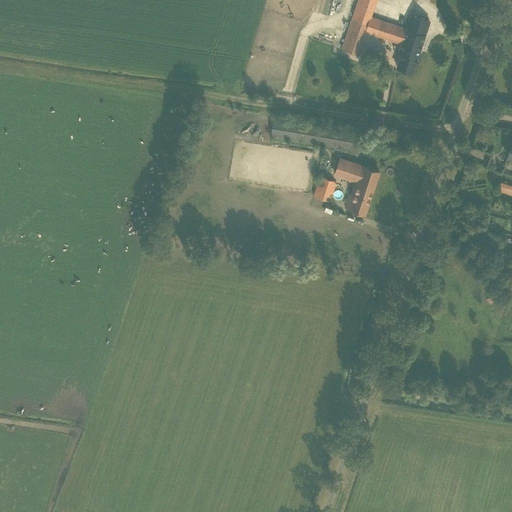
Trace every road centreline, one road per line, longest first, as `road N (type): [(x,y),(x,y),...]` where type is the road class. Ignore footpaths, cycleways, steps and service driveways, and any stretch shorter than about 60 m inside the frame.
road 1 (unclassified): [(333,511),(506,0)]
road 2 (track): [(0,63),(463,131)]
road 3 (track): [(371,402),(511,426)]
